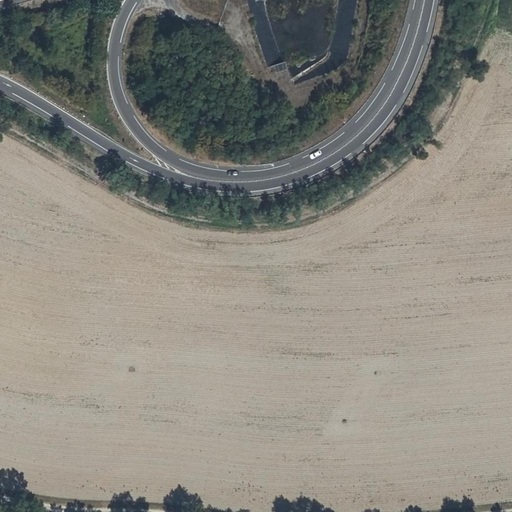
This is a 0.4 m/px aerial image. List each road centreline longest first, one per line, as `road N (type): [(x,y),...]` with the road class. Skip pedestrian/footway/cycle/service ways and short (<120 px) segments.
road 1 (motorway): [(0,81),(134,160),(192,182),(269,183),(335,153)]
road 2 (motorway): [(335,153),(292,170),(233,177),(186,169),(151,146),(115,85),(115,41),(133,0)]
road 3 (motorway): [(423,0),(393,89),(335,153)]
road 4 (track): [(0,494),(141,511)]
